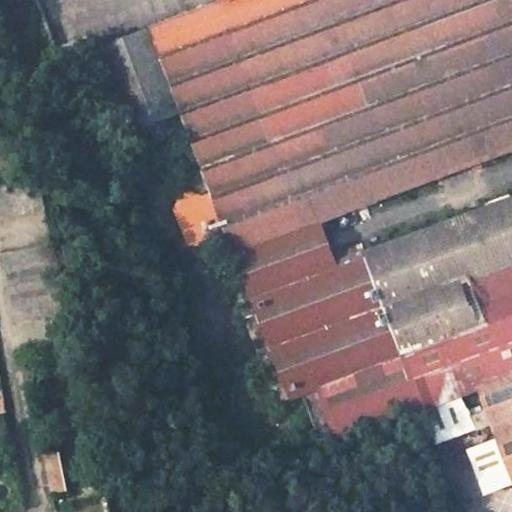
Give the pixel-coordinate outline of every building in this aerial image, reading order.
[(511,0),(213,0),(214,1),(94,45),(127,131),(155,121),(162,138),(177,132),(188,128),(194,145),(184,149),(195,178),(181,185),(183,192),(203,200),(214,196),(511,81),(511,0)] [(511,81),(214,196),(249,286),(234,292),(274,403),(297,394),(315,442),(332,435),(334,438),(422,405),(401,349),(387,313),(375,281),(364,255),(335,266),(318,219),(511,147),(511,81)] [(155,121),(127,131),(134,149),(162,138),(155,121)] [(194,145),(188,128),(177,132),(184,149),(194,145)] [(40,180),(0,187),(0,218),(46,211),(40,180)] [(387,313),(511,265),(511,229),(375,281),(387,313)] [(55,250),(3,259),(15,324),(69,314),(55,250)] [(511,308),(401,349),(422,405),(474,385),(511,484),(511,483),(511,308)] [(62,457),(49,459),(53,480),(56,498),(70,496),(62,457)]
